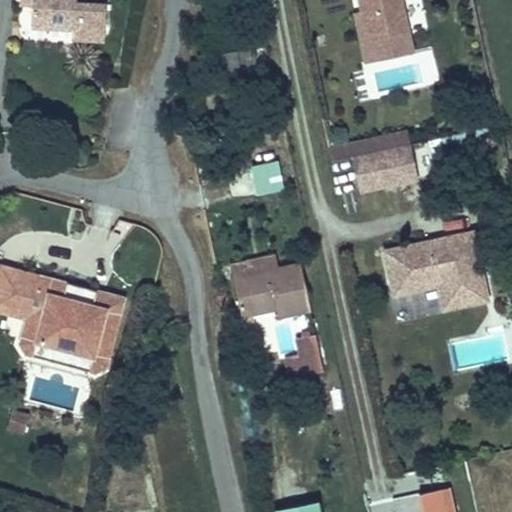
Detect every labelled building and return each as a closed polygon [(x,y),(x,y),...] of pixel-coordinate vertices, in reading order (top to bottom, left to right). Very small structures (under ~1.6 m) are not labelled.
[(104,39),(105,4),(76,2),(75,0),(32,0),(32,4),(31,26),(73,28),(72,37),(104,39)] [(408,31),(401,0),(359,0),(362,11),(364,23),(368,40),(408,31)] [(364,23),(362,11),(356,12),(358,24),(364,23)] [(259,79),(253,47),(222,53),(228,85),(259,79)] [(410,144),(407,131),(370,138),(373,152),(410,144)] [(373,152),(370,138),(329,147),(331,161),(352,156),(373,152)] [(418,178),(410,144),(373,152),(352,156),(359,190),(418,178)] [(277,158),(227,169),(233,197),(283,187),(277,158)] [(487,299),(472,233),(385,252),(394,294),(430,286),(429,281),(438,279),(439,284),(444,308),(487,299)] [(233,278),(273,269),(270,257),(230,265),(233,277),(233,278)] [(0,311),(9,313),(20,270),(0,264),(0,311)] [(309,309),(300,264),(273,269),(233,278),(234,285),(237,298),(241,315),(276,307),(278,315),(309,309)] [(106,366),(124,298),(94,290),(91,304),(72,299),(75,288),(73,284),(37,274),(19,344),(35,341),(93,356),(106,366)] [(234,285),(233,278),(233,277),(226,277),(228,286),(234,285)] [(91,304),(94,290),(73,284),(75,288),(72,299),(91,304)] [(241,315),(237,298),(230,300),(234,317),(241,315)] [(294,346),(290,332),(306,328),(302,312),(277,318),(285,348),(294,346)] [(322,371),(315,334),(297,338),(300,354),(287,356),(291,377),(322,371)] [(93,356),(35,341),(19,344),(25,354),(96,372),(106,366),(93,356)] [(299,410),(299,436),(321,436),(321,410),(299,410)] [(8,430),(24,433),(28,414),(11,411),(8,430)] [(442,466),(414,470),(416,493),(445,490),(442,466)] [(274,509),(274,511),(320,511),(318,499),(274,509)]
